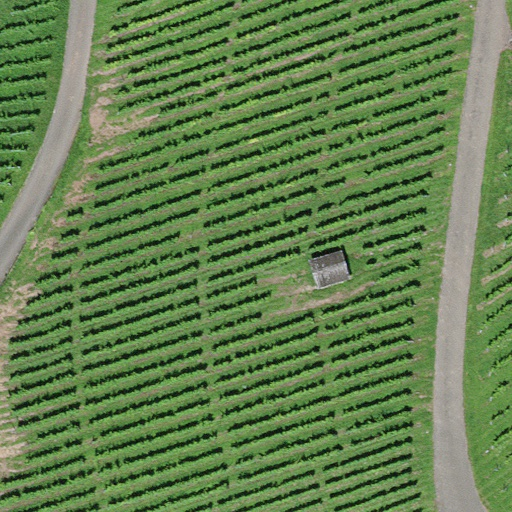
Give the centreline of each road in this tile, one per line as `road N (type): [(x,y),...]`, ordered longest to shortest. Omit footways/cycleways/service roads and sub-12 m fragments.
road 1 (track): [(451,511),(443,333),(484,0)]
road 2 (track): [(0,233),(67,99),(75,0)]
